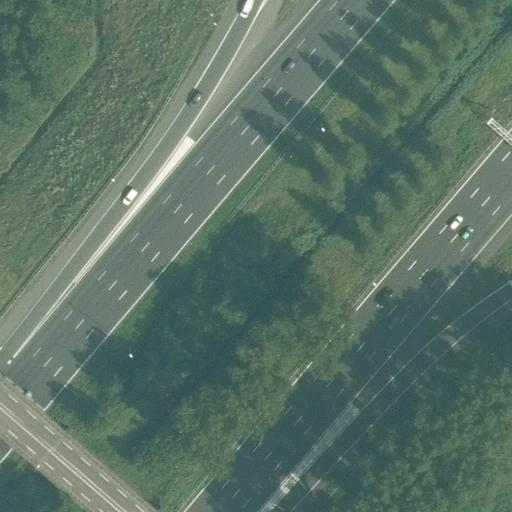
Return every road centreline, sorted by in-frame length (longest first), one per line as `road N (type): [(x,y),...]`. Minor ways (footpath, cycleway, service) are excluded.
road 1 (motorway): [(356,0),(36,374)]
road 2 (motorway): [(220,511),(511,170)]
road 3 (motorway): [(253,0),(36,374)]
road 4 (motorway): [(266,511),(429,354),(511,288)]
road 5 (primary): [(122,511),(0,405)]
